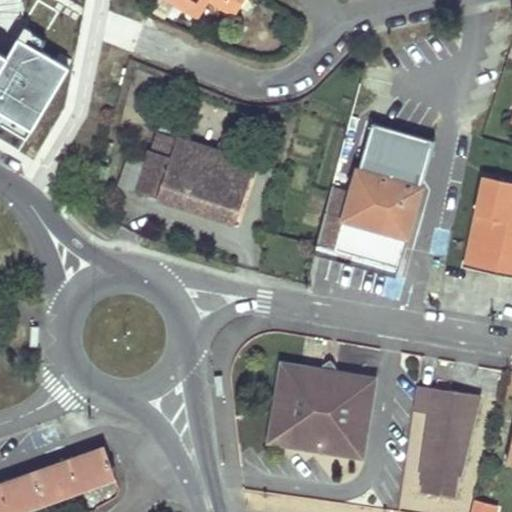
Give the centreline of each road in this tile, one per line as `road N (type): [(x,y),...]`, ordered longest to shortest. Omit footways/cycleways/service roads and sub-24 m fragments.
road 1 (residential): [(95,18),(262,84),(297,75),(325,51),(328,11)]
road 2 (residential): [(264,301),(511,345)]
road 3 (residential): [(201,473),(176,347)]
